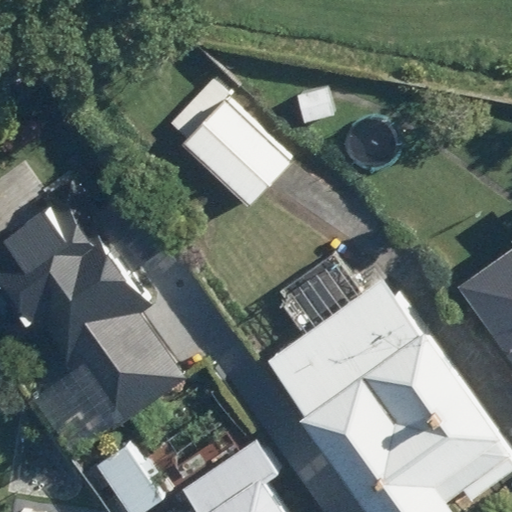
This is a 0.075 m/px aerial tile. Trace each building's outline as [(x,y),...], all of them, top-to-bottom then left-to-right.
[(223,74),(180,117),(263,199),(306,156),(223,74)] [(81,180),(0,237),(0,265),(49,336),(59,329),(125,423),(197,373),(151,308),(164,298),(81,180)] [(511,250),(475,278),(511,327),(511,250)] [(483,489),(511,469),(511,422),(402,262),(283,343),(397,511),(458,511),(474,501),(464,487),(477,479),(483,489)] [(217,507),(208,511),(305,511),(280,473),(292,466),(268,430),(197,477),(217,507)] [(144,437),(112,457),(143,509),(176,489),(144,437)]
